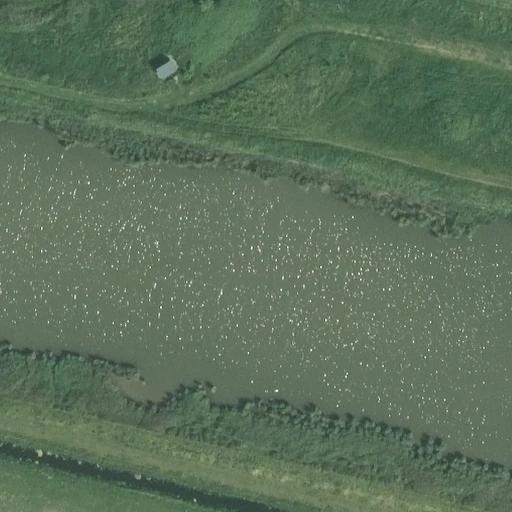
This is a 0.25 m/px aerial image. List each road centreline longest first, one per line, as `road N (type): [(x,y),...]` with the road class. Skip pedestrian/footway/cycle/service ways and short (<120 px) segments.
road 1 (track): [(0,71),(137,105),(205,95),(320,25),(511,72)]
road 2 (track): [(366,511),(0,424)]
